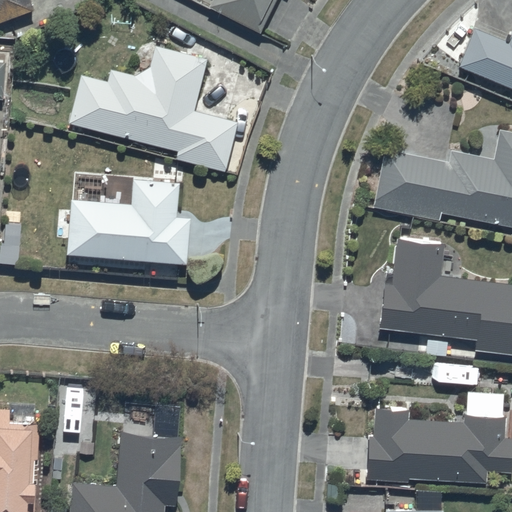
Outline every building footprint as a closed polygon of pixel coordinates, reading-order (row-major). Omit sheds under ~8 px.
[(0,0),(0,26),(32,15),(27,0),(0,0)] [(212,0),(208,9),(260,34),(276,0),(212,0)] [(459,56),(511,77),(511,23),(508,33),(475,19),(459,56)] [(107,86),(80,78),(69,126),(178,155),(176,161),(223,174),(237,127),(191,113),(206,63),(155,48),(148,71),(133,80),(110,74),(107,86)] [(383,140),(371,199),(438,212),(440,204),(511,217),(511,123),(499,121),(494,151),(451,143),(449,153),(383,140)] [(70,202),(66,258),(186,268),(190,222),(175,221),(178,192),(175,192),(175,186),(132,183),(130,207),(70,202)] [(19,223),(2,224),(3,260),(20,260),(19,223)] [(473,333),(472,342),(511,346),(511,276),(439,268),(443,237),(396,231),(391,266),(384,265),(377,322),(421,327),(419,346),(440,348),(442,330),(473,333)] [(365,476),(406,477),(407,472),(485,475),(486,465),(510,466),(511,431),(502,430),(504,409),(501,409),(503,386),(466,383),(463,414),(406,412),(406,401),(373,400),(372,428),(367,428),(365,476)] [(0,511),(31,511),(37,419),(29,418),(29,414),(7,412),(8,401),(0,400),(0,511)] [(71,475),(68,511),(169,511),(162,510),(163,496),(173,496),(177,427),(117,424),(114,478),(71,475)] [(384,511),(441,511),(441,503),(385,502),(384,511)]
